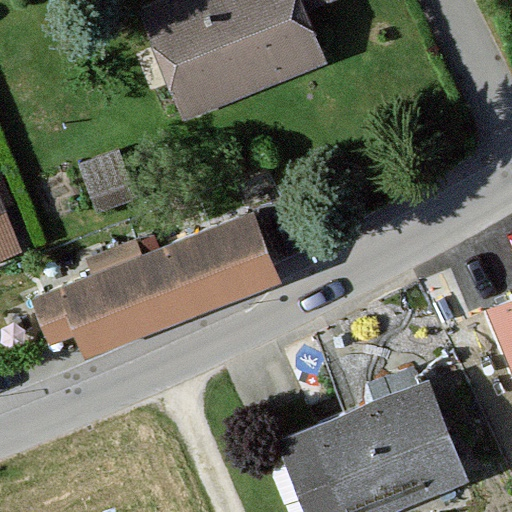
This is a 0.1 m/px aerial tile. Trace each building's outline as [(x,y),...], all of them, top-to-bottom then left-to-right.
[(177,0),(149,11),(191,116),(338,58),(318,8),(337,0),(177,0)] [(0,169),(0,258),(31,245),(0,169)] [(252,212),(32,299),(51,346),(74,336),(84,360),(280,281),(252,212)] [(511,280),(486,291),(511,352),(511,280)] [(439,373),(295,431),(327,511),(378,511),(479,472),(439,373)]
